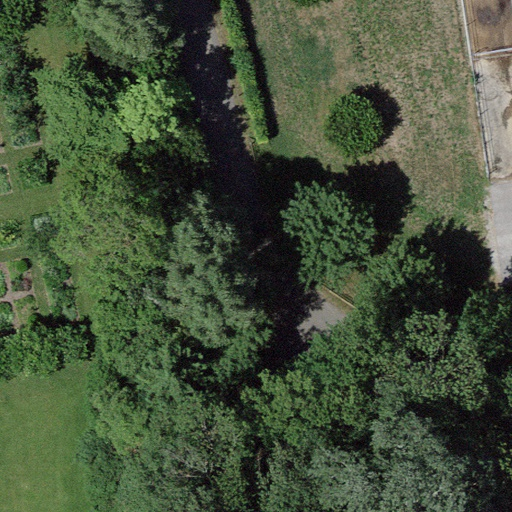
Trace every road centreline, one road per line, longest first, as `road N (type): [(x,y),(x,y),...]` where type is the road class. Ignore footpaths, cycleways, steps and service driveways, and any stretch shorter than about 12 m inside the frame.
road 1 (residential): [(277,296),(192,0)]
road 2 (residential): [(277,296),(335,511)]
